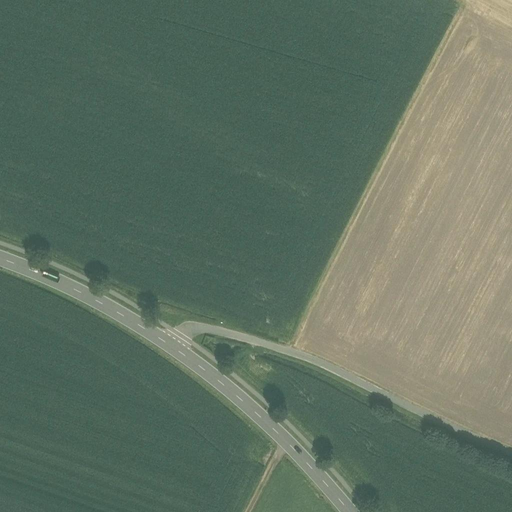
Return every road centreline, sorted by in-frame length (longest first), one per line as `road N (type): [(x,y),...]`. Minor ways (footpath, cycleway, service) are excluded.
road 1 (residential): [(511,456),(247,339),(188,330),(167,343)]
road 2 (secondary): [(346,511),(242,399),(167,343)]
road 3 (secondary): [(167,343),(95,299),(0,258)]
